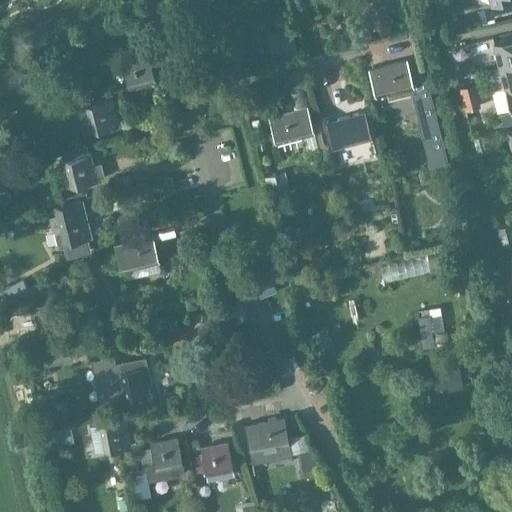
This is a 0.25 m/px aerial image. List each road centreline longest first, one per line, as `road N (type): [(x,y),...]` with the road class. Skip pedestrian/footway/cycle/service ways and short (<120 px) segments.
road 1 (residential): [(295,392),(225,258),(185,96)]
road 2 (residential): [(185,96),(389,44)]
road 3 (residential): [(129,428),(295,392)]
road 4 (residential): [(363,511),(295,392)]
